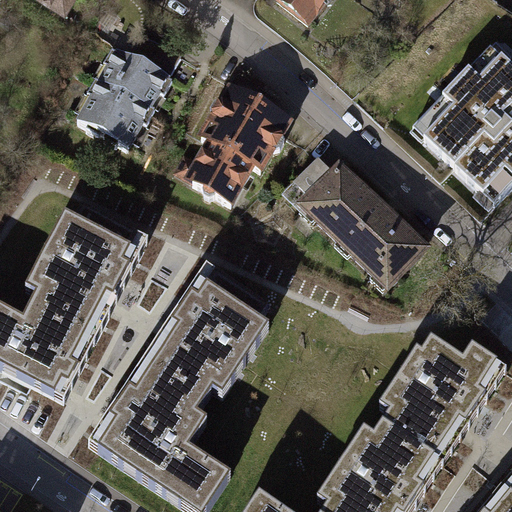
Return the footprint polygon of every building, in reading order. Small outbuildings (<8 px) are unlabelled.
[(279,0),(277,3),(309,27),(329,0),(279,0)] [(141,37),(129,59),(169,81),(181,58),(141,37)] [(491,51),(486,56),(428,117),(413,132),(424,143),(480,195),(495,210),(500,204),(511,191),(511,71),(506,65),(491,51)] [(168,83),(169,81),(129,59),(116,52),(115,54),(111,52),(103,68),(107,70),(99,85),(95,83),(87,98),(91,100),(78,125),(87,130),(85,135),(98,142),(100,139),(105,141),(103,145),(116,152),(118,148),(128,154),(142,128),(148,131),(156,116),(152,113),(160,98),(164,100),(172,85),(168,83)] [(209,146),(199,166),(196,171),(200,174),(192,188),(203,193),(203,197),(204,200),(208,203),(213,202),(215,200),(231,209),(252,171),(260,175),(271,155),(275,155),(279,153),(283,145),(282,141),(280,139),(288,124),(272,115),(274,111),(249,97),(247,100),(229,91),(221,106),(218,106),(213,107),(209,114),(211,119),(213,121),(202,142),(209,146)] [(172,177),(192,188),(200,174),(196,171),(199,166),(183,157),(172,177)] [(316,165),(294,188),(310,203),(303,211),(388,293),(425,254),(388,219),(387,219),(378,211),(379,210),(340,172),(332,180),(316,165)] [(37,300),(30,312),(85,341),(107,300),(114,304),(131,272),(124,268),(138,240),(83,211),(76,226),(65,220),(26,294),(37,300)] [(178,334),(153,372),(205,407),(213,395),(223,402),(270,331),(260,325),(269,312),(216,277),(199,303),(192,299),(172,329),(178,334)] [(23,324),(0,311),(0,370),(55,400),(62,386),(69,389),(78,372),(71,368),(85,341),(30,312),(23,324)] [(390,417),(383,427),(435,462),(460,426),(466,430),(487,400),(480,395),(498,368),(472,352),(463,365),(431,344),(422,358),(417,355),(380,410),(390,417)] [(198,418),(205,407),(153,372),(136,397),(130,393),(110,423),(116,427),(98,454),(182,509),(186,503),(200,511),(209,511),(232,480),(189,452),(207,425),(198,418)] [(326,511),(411,511),(424,492),(418,488),(435,462),(383,427),(374,440),(364,434),(318,504),(327,510),(326,511)] [(280,511),(260,498),(250,511),(280,511)] [(511,511),(511,498),(499,511),(511,511)]
